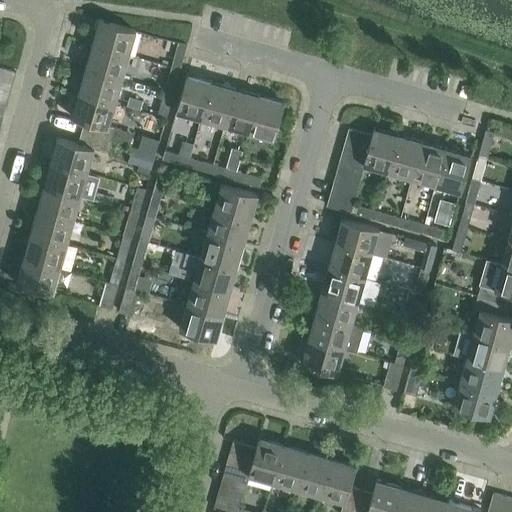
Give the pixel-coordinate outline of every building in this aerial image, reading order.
[(129,53),(136,29),(98,18),(91,42),(129,53)] [(180,67),(187,43),(179,41),(172,65),(180,67)] [(122,77),(129,53),(91,42),(84,66),(122,77)] [(0,77),(14,81),(17,69),(0,64),(0,77)] [(174,91),(180,67),(172,65),(165,89),(174,91)] [(116,100),(122,77),(84,66),(77,90),(116,100)] [(201,117),(212,79),(188,72),(177,110),(201,117)] [(0,89),(10,92),(14,81),(0,77),(0,89)] [(225,124),(236,86),(212,79),(201,117),(225,124)] [(249,131),(260,92),(236,86),(225,124),(249,131)] [(0,100),(7,103),(10,92),(0,89),(0,100)] [(167,116),(174,91),(165,89),(158,113),(167,116)] [(109,123),(116,100),(77,90),(71,114),(84,118),(109,125),(109,123)] [(284,99),(260,92),(249,131),(273,138),(284,99)] [(111,138),(114,125),(109,123),(109,125),(84,118),(81,130),(111,138)] [(134,131),(114,125),(111,138),(130,144),(134,131)] [(388,169),(399,132),(374,125),(372,133),(368,145),(365,156),(363,162),(364,162),(388,169)] [(368,145),(372,133),(349,126),(345,138),(368,145)] [(488,155),(495,131),(486,128),(479,153),(488,155)] [(107,151),(111,138),(81,130),(78,141),(94,146),(94,147),(107,151)] [(412,176),(422,139),(399,132),(388,169),(412,176)] [(159,137),(142,133),(138,146),(155,151),(159,137)] [(87,171),(94,147),(94,146),(78,141),(57,135),(50,160),(87,171)] [(365,156),(368,145),(345,138),(342,149),(365,156)] [(435,183),(446,146),(422,139),(412,176),(435,183)] [(457,199),(470,152),(446,146),(435,183),(433,192),(457,199)] [(162,157),(188,164),(191,155),(165,148),(162,157)] [(363,162),(365,156),(342,149),(339,160),(363,167),(364,162),(363,162)] [(481,179),(488,155),(479,153),(472,176),(481,179)] [(212,171),(214,162),(191,155),(188,164),(212,171)] [(81,194),(87,171),(50,160),(43,184),(81,194)] [(360,178),(363,167),(339,160),(336,171),(360,178)] [(235,178),(238,168),(214,162),(212,171),(235,178)] [(161,164),(153,189),(162,191),(169,167),(161,164)] [(260,185),(262,175),(238,168),(235,178),(260,185)] [(357,189),(360,178),(336,171),(333,182),(357,189)] [(474,203),(481,179),(472,176),(465,201),(474,203)] [(251,217),(259,193),(221,182),(214,206),(251,217)] [(354,200),(357,189),(333,182),(330,193),(354,200)] [(74,218),(81,194),(43,184),(36,208),(74,218)] [(137,184),(130,208),(139,211),(146,187),(137,184)] [(155,215),(162,191),(153,189),(147,213),(155,215)] [(352,202),(353,202),(354,200),(330,193),(326,204),(349,211),(352,202)] [(468,227),(474,203),(465,201),(459,224),(468,227)] [(374,218),(377,209),(353,202),(352,202),(349,211),(374,218)] [(245,241),(251,217),(214,206),(207,230),(245,241)] [(67,242),(74,218),(36,208),(30,232),(67,242)] [(133,235),(139,211),(130,208),(123,232),(133,235)] [(398,224),(401,215),(377,209),(374,218),(398,224)] [(149,239),(155,215),(147,213),(140,237),(149,239)] [(422,231),(424,222),(401,215),(398,224),(422,231)] [(372,252),(379,228),(341,217),(334,241),(372,252)] [(450,229),(449,229),(424,222),(422,231),(447,238),(450,229)] [(461,250),(468,227),(459,224),(452,248),(461,250)] [(238,265),(245,241),(207,230),(200,254),(238,265)] [(61,266),(67,242),(30,232),(23,255),(61,266)] [(126,259),(133,235),(123,232),(117,256),(126,259)] [(142,263),(149,239),(140,237),(133,261),(142,263)] [(511,265),(511,239),(508,238),(501,262),(511,265)] [(437,243),(428,240),(421,265),(430,268),(437,243)] [(365,276),(372,252),(334,241),(327,265),(365,276)] [(186,250),(183,263),(196,267),(193,278),(231,288),(238,265),(200,254),(186,250)] [(54,291),(61,266),(23,255),(16,280),(54,291)] [(119,283),(126,259),(117,256),(110,280),(119,283)] [(135,287),(135,286),(142,263),(133,261),(126,284),(135,287)] [(511,291),(511,265),(501,262),(494,285),(494,286),(510,291),(511,291)] [(358,299),(365,276),(327,265),(321,288),(358,299)] [(424,292),(430,268),(421,265),(415,289),(424,292)] [(112,307),(119,283),(110,280),(106,278),(99,303),(112,307)] [(224,312),(231,288),(193,278),(186,301),(224,312)] [(494,286),(494,285),(482,281),(478,295),(507,303),(510,291),(494,286)] [(139,288),(135,286),(135,287),(126,284),(119,309),(132,312),(139,288)] [(352,323),(358,299),(321,288),(314,312),(352,323)] [(417,316),(424,292),(415,289),(408,313),(417,316)] [(503,314),(507,303),(478,295),(475,304),(479,306),(479,308),(503,314)] [(217,337),(224,312),(186,301),(179,326),(217,337)] [(511,335),(511,316),(503,314),(479,308),(472,332),(510,342),(511,335)] [(365,327),(352,323),(314,312),(307,336),(345,347),(358,350),(365,327)] [(410,339),(417,316),(408,313),(401,337),(410,339)] [(433,319),(425,317),(424,317),(417,341),(426,344),(433,319)] [(464,329),(457,353),(466,355),(503,366),(510,342),(472,332),(464,329)] [(338,371),(345,347),(307,336),(300,360),(338,371)] [(403,364),(410,339),(401,337),(395,360),(394,361),(403,364)] [(419,368),(420,367),(426,344),(417,341),(411,366),(419,368)] [(497,390),(503,366),(465,355),(459,379),(497,390)] [(397,388),(403,364),(394,361),(395,360),(391,359),(384,384),(397,388)] [(417,394),(424,369),(424,368),(420,367),(419,368),(411,366),(404,390),(417,394)] [(490,414),(497,390),(459,379),(452,404),(490,414)] [(273,479),(283,442),(259,435),(256,445),(253,457),(249,468),(248,472),(249,472),(273,479)] [(253,457),(256,445),(233,439),(230,451),(253,457)] [(297,486),(307,449),(283,442),(273,479),(297,486)] [(321,493),(332,456),(307,449),(297,486),(321,493)] [(249,468),(253,457),(230,451),(227,462),(249,468)] [(345,499),(349,484),(355,462),(332,456),(321,493),(344,499),(345,499)] [(247,479),(249,472),(248,472),(249,468),(227,462),(223,472),(247,479)] [(244,490),(247,479),(223,472),(220,483),(244,490)] [(392,511),(401,484),(377,477),(373,490),(366,511),(392,511)] [(241,501),(244,490),(220,483),(217,494),(241,501)] [(353,511),(361,487),(349,484),(345,499),(344,499),(340,511),(353,511)] [(418,511),(425,491),(401,484),(392,511),(418,511)] [(366,511),(373,490),(361,487),(353,511),(366,511)] [(497,511),(503,493),(493,490),(487,511),(497,511)] [(444,511),(449,497),(425,491),(418,511),(444,511)] [(511,511),(511,510),(511,495),(503,493),(497,511),(511,511)] [(237,511),(241,501),(217,494),(214,505),(219,507),(237,511)] [(444,511),(478,511),(481,506),(473,504),(449,497),(444,511)]
